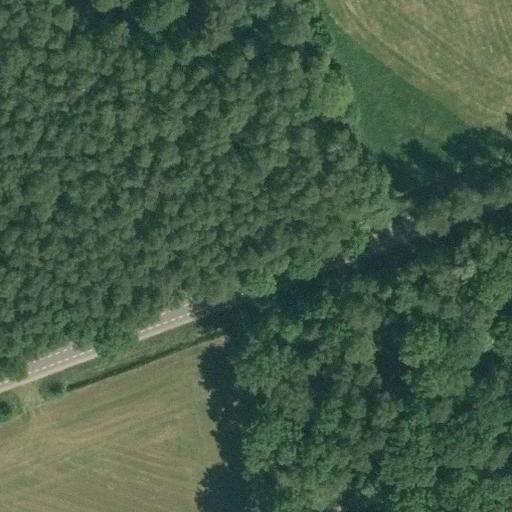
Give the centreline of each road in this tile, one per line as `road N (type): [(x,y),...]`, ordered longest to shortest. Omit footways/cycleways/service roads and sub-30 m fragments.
road 1 (tertiary): [(511,188),(235,291)]
road 2 (tertiary): [(0,379),(235,291)]
